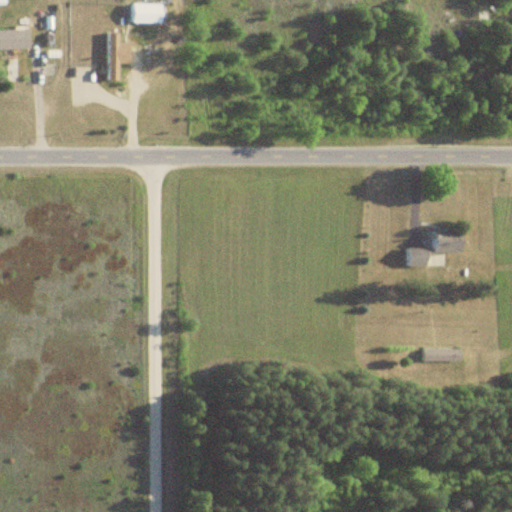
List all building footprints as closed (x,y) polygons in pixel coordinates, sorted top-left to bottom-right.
[(163,4),(129,4),(129,24),(163,24),(163,4)] [(16,27),(5,27),(5,81),(16,81),(16,27)] [(104,34),(104,81),(117,81),(117,34),(104,34)] [(441,267),(440,253),(460,253),(460,230),(427,230),(427,248),(402,249),(403,268),(441,267)] [(419,363),(458,363),(458,349),(419,349),(419,363)]
